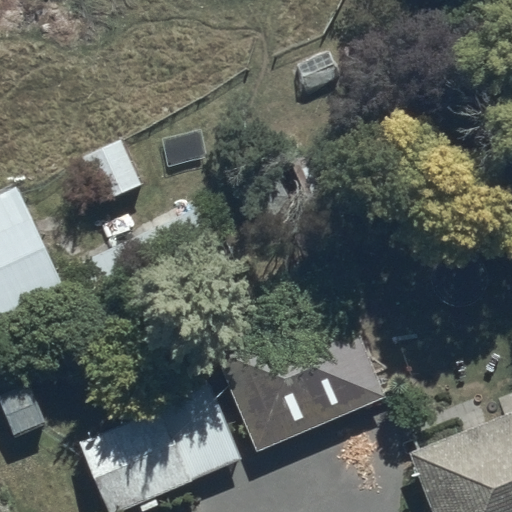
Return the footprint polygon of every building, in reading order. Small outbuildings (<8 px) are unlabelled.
[(119,135),(77,155),(99,201),(141,181),(119,135)] [(19,185),(0,193),(0,328),(69,298),(19,185)] [(195,203),(69,262),(85,298),(212,239),(195,203)] [(385,394),(342,291),(214,345),(256,447),(385,394)] [(21,365),(0,374),(0,410),(12,437),(46,421),(21,365)] [(207,381),(78,438),(110,511),(112,511),(137,501),(141,509),(157,502),(154,495),(240,457),(207,381)] [(511,511),(511,408),(410,449),(434,511),(511,511)]
